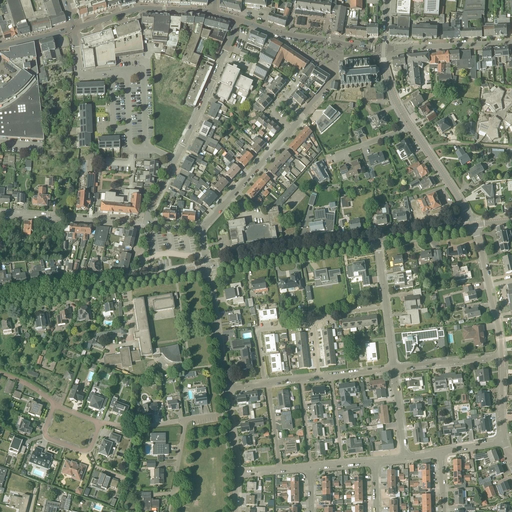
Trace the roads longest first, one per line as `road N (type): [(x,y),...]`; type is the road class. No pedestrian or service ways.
road 1 (residential): [(174,160),(146,150),(142,71),(77,73),(70,29)]
road 2 (secondary): [(0,300),(206,267)]
road 3 (secondary): [(206,267),(376,241)]
road 4 (residential): [(174,160),(239,20)]
road 5 (residential): [(148,222),(0,213)]
road 6 (residential): [(383,49),(239,20)]
road 7 (residential): [(214,12),(138,8),(74,28)]
road 8 (residential): [(200,231),(291,129)]
road 9 (residential): [(500,357),(472,226)]
road 10 (residential): [(383,49),(511,41)]
road 11 (residential): [(319,376),(313,325),(385,307)]
road 12 (residential): [(226,387),(206,267)]
